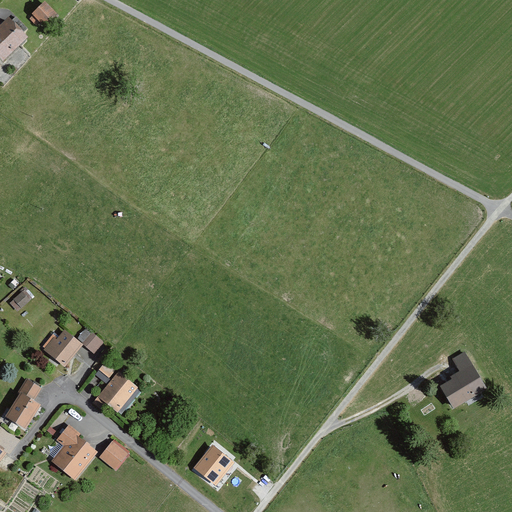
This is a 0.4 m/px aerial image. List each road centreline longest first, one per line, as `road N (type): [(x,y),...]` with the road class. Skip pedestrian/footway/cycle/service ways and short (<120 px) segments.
road 1 (track): [(105,0),(500,209)]
road 2 (track): [(511,198),(364,379)]
road 3 (residential): [(364,379),(259,511)]
